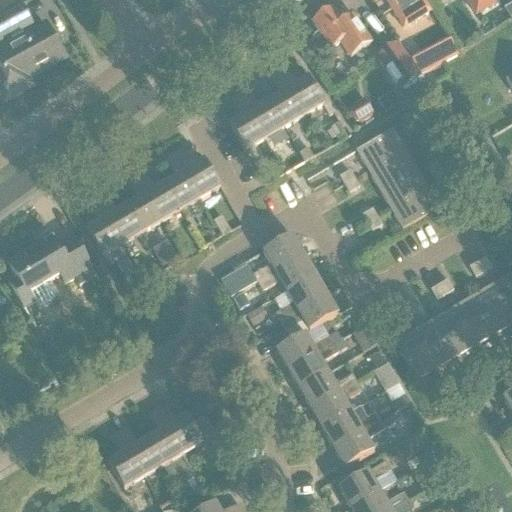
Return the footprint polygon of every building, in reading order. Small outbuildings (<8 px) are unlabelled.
[(0,15),(16,6),(12,0),(4,0),(0,2),(0,15)] [(384,0),(398,22),(405,32),(433,14),(424,0),(384,0)] [(494,0),(463,0),(475,19),(498,5),(494,0)] [(34,27),(22,6),(0,18),(0,71),(1,73),(0,73),(0,98),(4,107),(35,89),(31,81),(67,61),(46,23),(33,30),(32,28),(34,27)] [(312,24),(319,34),(314,37),(312,40),(312,43),(312,46),(313,47),(314,50),(316,52),(318,53),(323,54),(325,53),(330,50),(331,51),(340,45),(351,59),(361,51),(372,44),(353,17),(342,24),(332,10),(323,16),(320,16),(315,19),(314,22),(312,24)] [(70,45),(80,41),(69,13),(59,17),(70,45)] [(420,78),(405,56),(397,45),(376,59),(400,92),(420,78)] [(279,74),(304,119),(324,107),(308,80),(296,87),(286,70),(279,74)] [(280,97),(269,103),(285,130),(304,119),(279,74),(270,79),(280,97)] [(285,130),(269,103),(258,110),(248,92),(239,97),(265,142),(285,130)] [(265,142),(239,97),(231,102),(241,119),(229,126),(245,153),(265,142)] [(349,111),(354,118),(359,125),(373,116),(363,102),(349,111)] [(340,125),(331,130),(337,139),(345,134),(340,125)] [(368,173),(405,151),(393,131),(356,153),(368,173)] [(405,151),(368,173),(379,193),(416,171),(405,151)] [(175,157),(201,201),(220,190),(204,163),(192,170),(182,152),(175,157)] [(176,180),(165,186),(181,213),(201,201),(175,157),(166,162),(176,180)] [(428,191),(416,171),(379,193),(391,212),(428,191)] [(347,187),(357,180),(352,172),(342,178),(347,187)] [(144,175),(135,180),(161,224),(181,213),(165,186),(154,192),(144,175)] [(161,224),(135,180),(127,185),(137,202),(126,209),(142,236),(161,224)] [(362,189),(357,180),(347,187),(352,195),(362,189)] [(440,210),(428,191),(391,212),(402,232),(440,210)] [(142,236),(126,209),(115,215),(105,198),(96,203),(122,247),(142,236)] [(122,247),(96,203),(88,207),(98,225),(86,232),(102,259),(122,247)] [(369,224),(379,219),(374,211),(364,217),(369,224)] [(214,224),(222,238),(230,233),(222,219),(214,224)] [(379,219),(369,224),(373,232),(383,226),(379,219)] [(96,278),(74,239),(58,248),(52,238),(7,264),(16,279),(7,284),(23,311),(35,304),(39,310),(51,303),(54,300),(55,296),(55,291),(50,283),(60,278),(65,286),(76,280),(80,287),(96,278)] [(258,286),(304,259),(292,238),(263,255),(270,267),(253,277),(258,286)] [(169,250),(155,258),(162,270),(176,262),(169,250)] [(304,259),(258,286),(263,294),(280,284),(286,295),(315,278),(304,259)] [(488,261),(480,266),(485,276),(493,271),(488,261)] [(485,276),(480,266),(471,270),(477,281),(485,276)] [(258,286),(253,277),(235,276),(221,284),(231,301),(258,286)] [(511,276),(492,287),(511,321),(511,276)] [(315,278),(286,295),(293,306),(275,316),(280,324),(327,297),(315,278)] [(449,283),(440,288),(447,299),(455,294),(449,283)] [(511,326),(511,321),(492,287),(472,299),(494,336),(511,326)] [(447,299),(440,288),(432,293),(438,304),(447,299)] [(243,296),(233,302),(239,312),(249,306),(243,296)] [(338,317),(327,297),(280,324),(285,333),(292,329),(298,341),(305,337),(338,317)] [(494,336),(472,299),(453,310),(475,348),(494,336)] [(401,311),(407,322),(414,317),(409,307),(401,311)] [(268,321),(261,310),(246,318),(253,329),(268,321)] [(475,348),(453,310),(433,322),(455,359),(475,348)] [(407,322),(401,311),(394,315),(399,326),(407,322)] [(433,322),(413,334),(435,371),(455,359),(433,322)] [(338,334),(329,339),(334,347),(343,342),(338,334)] [(435,371),(413,334),(394,345),(416,382),(435,371)] [(305,337),(298,341),(276,354),(288,374),(334,347),(329,339),(312,349),(305,337)] [(343,342),(334,347),(335,348),(339,355),(348,350),(343,342)] [(339,355),(334,347),(288,374),(299,393),(328,376),(322,365),(339,355)] [(369,359),(376,372),(387,366),(379,353),(369,359)] [(501,363),(490,369),(495,379),(506,372),(501,363)] [(335,387),(328,376),(299,393),(311,413),(357,385),(365,381),(360,372),(335,387)] [(362,394),(357,385),(311,413),(322,432),(351,415),(345,404),(362,394)] [(511,416),(511,395),(503,401),(511,416)] [(392,404),(391,404),(397,414),(408,407),(411,406),(405,396),(402,397),(392,404)] [(175,425),(165,408),(164,406),(155,411),(183,457),(202,445),(206,452),(220,444),(205,419),(192,427),(187,418),(175,425)] [(361,410),(351,415),(322,432),(333,451),(380,424),(375,416),(367,420),(361,410)] [(147,416),(148,418),(158,435),(147,441),(163,468),(183,457),(155,411),(147,416)] [(380,424),(333,451),(345,471),(374,454),(367,442),(395,427),(390,418),(380,424)] [(163,468),(147,441),(136,448),(126,430),(118,436),(144,480),(163,468)] [(144,480),(118,436),(110,440),(120,457),(108,464),(124,491),(144,480)] [(407,445),(396,451),(403,463),(414,457),(407,445)] [(351,511),(380,494),(373,483),(391,473),(385,464),(368,474),(339,491),(351,511)] [(426,476),(416,482),(423,494),(433,488),(426,476)] [(380,494),(351,511),(393,511),(408,503),(404,495),(386,505),(380,494)] [(412,511),(413,511),(408,503),(393,511),(412,511)]
